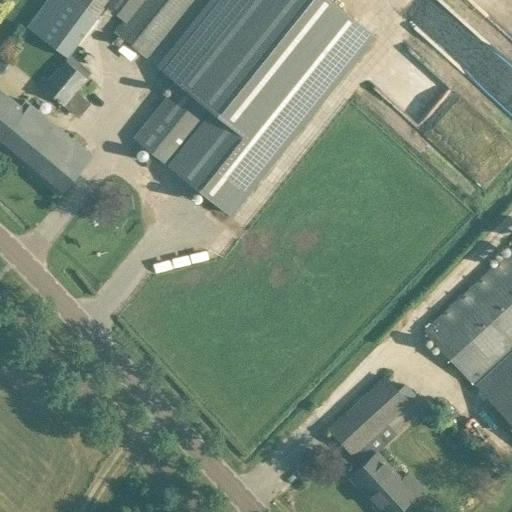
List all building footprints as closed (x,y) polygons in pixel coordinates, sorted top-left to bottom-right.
[(98,17),(75,0),(46,0),(26,27),(68,58),(98,17)] [(75,0),(98,17),(106,5),(110,0),(75,0)] [(110,0),(106,5),(123,19),(137,0),(110,0)] [(137,0),(123,19),(113,31),(147,58),(193,0),(137,0)] [(231,211),(373,32),(333,0),(214,0),(160,69),(178,84),(136,140),(231,211)] [(75,92),(86,79),(64,59),(41,86),(64,106),(75,92)] [(19,106),(0,89),(0,144),(59,194),(91,155),(24,100),(19,106)] [(75,92),(64,106),(77,117),(88,103),(75,92)] [(511,249),(425,330),(511,425),(511,249)] [(344,415),(329,429),(352,453),(354,451),(365,462),(351,475),(374,501),(370,505),(376,511),(395,511),(409,499),(413,503),(427,491),(409,472),(400,481),(400,480),(364,442),(408,401),(386,377),(344,415)]
